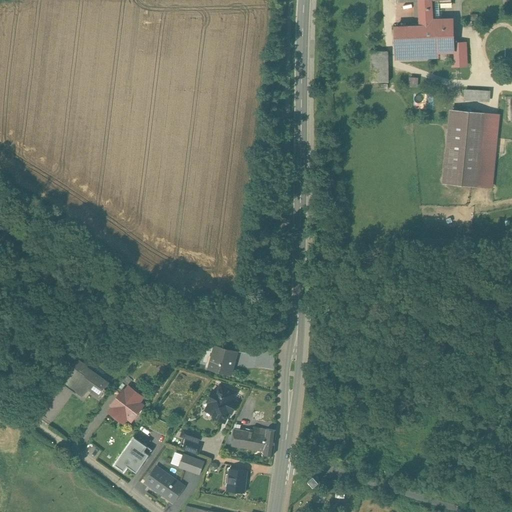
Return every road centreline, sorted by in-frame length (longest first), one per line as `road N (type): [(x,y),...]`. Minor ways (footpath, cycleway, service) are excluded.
road 1 (tertiary): [(276,511),(301,240),(304,0)]
road 2 (residential): [(0,401),(158,511)]
road 3 (track): [(459,511),(292,463)]
